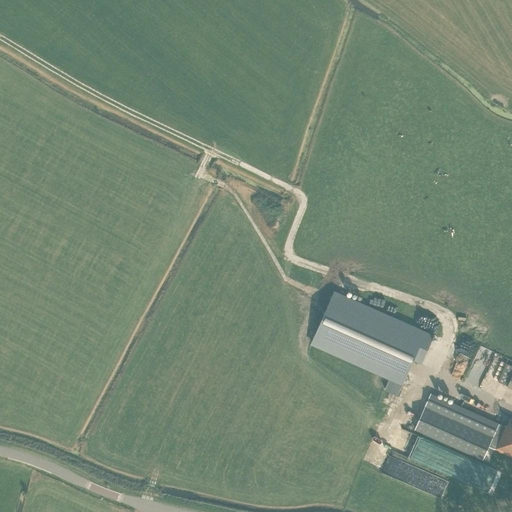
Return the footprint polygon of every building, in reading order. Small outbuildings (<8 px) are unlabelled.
[(335,290),(311,343),(402,385),(414,359),(421,363),(434,335),(335,290)] [(472,347),(475,343),(463,335),(460,339),(472,347)] [(465,380),(482,386),(496,349),(479,343),(465,380)] [(511,417),(507,426),(505,425),(504,426),(431,394),(415,430),(511,472),(511,417)] [(483,479),(488,469),(483,466),(478,477),(483,479)]
